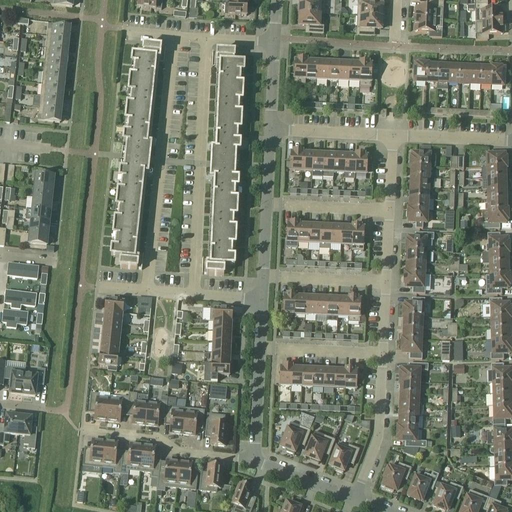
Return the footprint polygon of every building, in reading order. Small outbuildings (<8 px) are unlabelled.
[(149,9),(155,10),(156,0),(138,0),(137,8),(143,9),(149,10),(149,9)] [(320,15),(324,15),(324,0),(309,0),(310,3),(300,2),(300,7),(298,6),(298,14),(300,14),(320,15)] [(358,0),(358,17),(382,18),(384,18),(384,11),(382,10),(382,6),(373,6),(373,0),(358,0)] [(416,8),(415,20),(436,21),(437,9),(443,9),(443,4),(431,3),(431,9),(416,8)] [(225,4),(224,16),(235,16),(241,17),(241,16),(247,17),(247,5),(229,4),(229,5),(225,4)] [(486,5),(467,6),(468,13),(475,13),(475,24),(502,23),(502,11),(487,11),(486,5)] [(320,15),(300,14),(298,14),(297,22),(299,22),(299,26),(308,27),(308,34),(323,35),(323,27),(319,27),(320,15)] [(381,26),(383,26),(384,18),(382,18),(358,17),(357,36),(371,37),(372,30),(381,30),(381,26)] [(430,39),(442,40),(443,21),(436,21),(415,20),(415,32),(430,33),(430,39)] [(487,35),(502,35),(502,23),(475,24),(475,42),(487,41),(487,35)] [(48,25),(47,38),(69,40),(70,28),(48,25)] [(45,49),(67,52),(69,40),(47,38),(45,49)] [(150,156),(151,145),(147,144),(156,59),(164,60),(166,49),(165,49),(165,50),(161,50),(161,49),(143,47),(143,53),(144,53),(143,57),(132,56),(131,65),(135,65),(134,77),(130,77),(128,93),(132,94),(131,106),(127,105),(125,122),(129,122),(127,134),(124,134),(123,143),(126,143),(125,153),(122,153),(123,151),(122,151),(122,153),(126,153),(126,154),(149,156),(150,156)] [(44,61),(66,64),(67,52),(45,49),(44,61)] [(243,85),(240,85),(240,73),(244,73),(244,64),(233,64),(233,60),(234,60),(235,54),(217,53),(217,54),(213,54),(213,53),(212,53),(212,64),(220,64),(216,150),(212,149),(211,161),(212,161),(235,162),(239,162),(240,162),(240,160),(239,160),(239,162),(236,161),(236,152),(240,152),(240,143),(237,143),(237,131),(241,131),(242,114),(238,114),(239,102),(242,102),(243,85)] [(305,85),(306,80),(307,60),(298,60),(298,62),(295,62),(294,85),(305,85)] [(306,80),(316,81),(317,63),(307,62),(307,60),(306,80)] [(43,73),(65,76),(66,64),(44,61),(43,73)] [(317,63),(316,81),(327,81),(328,63),(317,63)] [(327,81),(338,82),(339,64),(328,63),(327,81)] [(349,82),(360,83),(360,63),(360,65),(350,64),(349,82)] [(369,65),(369,63),(360,63),(360,83),(359,88),(371,88),(372,65),(369,65)] [(338,82),(349,82),(350,64),(339,64),(338,82)] [(415,66),(415,83),(425,83),(426,65),(420,65),(419,65),(419,66),(415,66)] [(428,66),(428,65),(426,65),(425,83),(436,84),(437,67),(435,67),(435,66),(428,66)] [(441,66),(440,67),(437,67),(436,84),(447,85),(448,67),(441,66)] [(448,66),(448,67),(447,85),(458,85),(459,68),(457,68),(457,67),(449,67),(449,66),(448,66)] [(462,67),(462,68),(459,68),(458,85),(469,86),(470,67),(470,68),(462,67)] [(470,67),(469,86),(480,86),(481,69),(478,69),(478,68),(471,68),(471,67),(470,67)] [(481,69),(480,86),(491,87),(492,68),(491,68),(491,69),(484,68),(484,69),(481,69)] [(493,69),(492,68),(491,87),(503,87),(504,70),(500,70),(500,69),(499,69),(493,69)] [(65,76),(43,73),(42,85),(64,88),(65,76)] [(42,85),(40,97),(62,99),(64,88),(42,85)] [(62,99),(40,97),(39,109),(61,111),(62,99)] [(10,124),(12,106),(6,105),(4,124),(10,124)] [(38,121),(60,124),(61,111),(39,109),(38,121)] [(290,154),(289,172),(301,172),(302,152),(294,152),(294,154),(290,154)] [(302,152),(301,172),(312,173),(313,155),(302,154),(303,152),(302,152)] [(313,155),(312,173),(323,173),(324,155),(313,155)] [(323,173),(334,174),(334,156),(324,155),(323,173)] [(344,174),(355,175),(356,155),(356,157),(345,156),(344,174)] [(364,157),(364,155),(356,155),(355,175),(367,175),(368,157),(364,157)] [(410,168),(429,168),(434,169),(435,156),(412,155),(412,159),(411,158),(411,160),(411,166),(410,168)] [(334,174),(344,174),(345,156),(334,156),(334,174)] [(504,156),(487,156),(488,169),(506,168),(506,167),(506,161),(506,159),(504,159),(504,156)] [(142,271),(143,256),(135,255),(144,174),(148,175),(149,163),(125,161),(122,161),(122,160),(121,160),(121,163),(122,163),(122,161),(125,161),(124,171),(120,170),(119,179),(123,180),(121,192),(118,191),(116,208),(120,208),(118,220),(115,220),(113,237),(116,237),(115,249),(111,249),(110,257),(122,259),(121,262),(120,262),(120,268),(137,270),(137,269),(141,270),(141,271),(142,271)] [(224,270),(223,270),(223,266),(234,267),(235,258),(231,258),(232,246),(236,246),(236,229),(233,229),(233,217),(237,217),(238,200),(234,200),(235,188),(238,188),(239,180),(235,179),(236,170),(238,170),(238,172),(239,172),(239,169),(238,169),(238,170),(235,169),(212,168),(211,168),(210,179),(215,179),(211,265),(202,265),(202,275),(202,274),(207,275),(206,276),(224,276),(224,270)] [(410,168),(410,178),(428,179),(429,168),(410,168)] [(488,169),(488,180),(505,179),(505,177),(506,177),(506,169),(506,168),(488,169)] [(36,176),(35,187),(53,189),(54,178),(36,176)] [(409,189),(428,190),(428,179),(410,178),(409,189)] [(488,180),(488,190),(507,190),(507,189),(506,189),(506,182),(505,182),(505,179),(488,180)] [(35,187),(34,199),(51,200),(53,189),(35,187)] [(409,200),(427,201),(428,190),(409,189),(409,200)] [(507,190),(488,190),(489,201),(505,201),(505,198),(507,198),(506,190),(507,190)] [(51,200),(34,199),(33,210),(50,212),(51,200)] [(409,200),(408,211),(427,212),(427,201),(409,200)] [(485,205),(485,212),(507,211),(507,203),(506,203),(505,201),(489,201),(489,205),(485,205)] [(49,223),(50,212),(33,210),(31,221),(49,223)] [(427,212),(408,211),(408,220),(408,224),(408,225),(415,225),(415,230),(423,230),(423,226),(426,226),(427,212)] [(507,213),(507,211),(485,212),(482,212),(482,224),(483,224),(483,231),(500,230),(499,224),(506,224),(506,221),(507,221),(507,219),(507,213)] [(31,221),(30,233),(48,234),(49,223),(31,221)] [(287,225),(286,243),(298,244),(299,224),(290,224),(290,226),(287,225)] [(299,224),(298,244),(308,244),(309,226),(299,226),(299,224)] [(309,226),(308,244),(319,245),(320,227),(309,226)] [(320,227),(319,245),(330,246),(331,228),(320,227)] [(342,228),(341,246),(352,247),(353,227),(352,227),(352,229),(342,228)] [(361,229),(361,227),(353,227),(352,247),(351,251),(363,252),(364,229),(361,229)] [(331,228),(330,246),(341,246),(342,228),(331,228)] [(29,244),(47,246),(48,234),(30,233),(29,244)] [(407,251),(406,252),(425,253),(425,241),(428,241),(428,234),(415,234),(415,240),(408,239),(408,243),(407,243),(407,245),(407,251)] [(490,245),(486,245),(486,254),(490,254),(508,253),(508,252),(508,246),(508,244),(507,244),(507,240),(500,241),(500,234),(487,235),(487,241),(490,241),(490,245)] [(406,261),(407,261),(407,264),(424,265),(425,253),(406,252),(406,253),(407,253),(406,261)] [(490,254),(490,265),(507,265),(507,262),(508,262),(508,254),(508,253),(490,254)] [(39,266),(8,262),(7,276),(37,280),(38,274),(38,267),(39,266)] [(406,275),(405,275),(424,276),(424,265),(407,264),(407,267),(406,267),(406,275)] [(490,265),(491,277),(509,276),(508,268),(507,268),(507,265),(490,265)] [(425,289),(423,289),(424,276),(405,275),(405,277),(405,283),(405,285),(406,285),(406,288),(413,289),(412,295),(425,295),(425,289)] [(509,278),(509,276),(491,277),(491,293),(495,293),(495,296),(501,296),(501,289),(508,289),(508,286),(509,286),(509,284),(509,278)] [(458,289),(468,289),(468,279),(458,279),(458,289)] [(37,294),(6,290),(4,304),(18,306),(35,308),(37,294)] [(283,297),(283,315),(294,316),(295,298),(295,296),(287,295),(287,297),(283,297)] [(306,298),(295,298),(294,316),(305,316),(306,298)] [(306,298),(305,316),(316,317),(317,299),(306,298)] [(338,300),(337,318),(348,318),(349,298),(349,300),(338,300)] [(358,301),(358,299),(349,298),(348,318),(348,323),(360,324),(361,301),(358,301)] [(317,299),(316,317),(327,317),(327,299),(317,299)] [(327,299),(327,317),(337,318),(338,300),(327,299)] [(404,317),(403,317),(403,318),(422,319),(422,306),(424,306),(425,300),(412,299),(412,305),(405,305),(405,308),(404,308),(404,310),(404,317)] [(489,307),(491,307),(492,319),(510,319),(510,317),(510,311),(510,309),(508,309),(508,306),(502,306),(501,300),(489,300),(489,307)] [(112,302),(106,301),(105,313),(123,315),(124,303),(117,303),(112,302)] [(138,316),(150,318),(151,310),(138,309),(138,316)] [(4,310),(2,322),(26,325),(28,313),(4,310)] [(210,322),(214,322),(232,323),(231,323),(232,323),(232,311),(226,311),(221,311),(210,310),(210,322)] [(105,313),(104,323),(121,325),(122,315),(123,315),(105,313)] [(404,327),(404,330),(421,330),(422,319),(403,318),(403,319),(403,327),(404,327)] [(492,319),(492,331),(509,330),(509,327),(510,327),(510,319),(492,319)] [(214,330),(214,332),(231,333),(231,331),(231,323),(232,323),(214,322),(214,330)] [(103,334),(120,336),(121,325),(104,323),(103,334)] [(402,340),(402,341),(420,342),(421,330),(404,330),(404,332),(403,332),(402,340)] [(510,333),(509,333),(509,330),(492,331),(492,342),(511,342),(511,341),(510,341),(510,333)] [(213,339),(213,343),(230,344),(231,340),(231,333),(214,332),(213,339)] [(103,334),(102,345),(119,347),(120,336),(103,334)] [(422,354),(420,354),(420,342),(402,341),(402,342),(402,349),(402,350),(403,351),(403,354),(410,354),(409,360),(422,361),(422,354)] [(441,342),(441,361),(462,362),(463,343),(452,342),(441,342)] [(510,343),(511,343),(511,342),(492,342),(493,355),(490,355),(491,361),(503,361),(503,355),(510,355),(510,351),(511,351),(511,349),(510,343)] [(213,347),(213,354),(230,355),(230,348),(230,344),(213,343),(213,347)] [(100,355),(118,357),(119,347),(102,345),(100,355)] [(212,364),(212,365),(229,365),(230,357),(230,355),(213,354),(212,356),(212,364)] [(110,368),(117,369),(118,357),(100,355),(99,367),(105,367),(105,368),(110,368)] [(205,364),(204,382),(217,383),(218,377),(223,377),(229,377),(230,365),(229,365),(212,365),(212,364),(212,365),(205,364)] [(401,374),(400,383),(418,384),(419,372),(428,372),(428,365),(409,364),(409,371),(402,370),(402,374),(401,374)] [(172,374),(180,375),(182,367),(173,365),(172,374)] [(494,385),(511,384),(511,383),(511,376),(511,374),(510,374),(510,371),(503,371),(503,365),(491,365),(491,372),(487,372),(488,385),(494,385)] [(279,387),(291,387),(292,367),(283,367),(283,369),(280,369),(279,387)] [(292,367),(291,387),(302,388),(302,370),(292,369),(292,367)] [(453,375),(464,375),(464,367),(453,367),(453,375)] [(13,369),(5,368),(4,380),(11,381),(10,395),(22,397),(25,375),(12,374),(13,369)] [(38,370),(37,377),(25,375),(22,397),(35,398),(37,386),(44,386),(45,370),(38,370)] [(302,370),(302,388),(312,388),(313,370),(302,370)] [(313,370),(312,388),(323,389),(324,371),(313,370)] [(335,371),(334,389),(345,390),(346,370),(345,370),(345,372),(335,371)] [(354,372),(354,370),(346,370),(345,390),(357,390),(357,372),(354,372)] [(323,389),(334,389),(335,371),(324,371),(323,389)] [(140,387),(141,378),(132,377),(131,386),(140,387)] [(151,379),(150,386),(162,388),(163,381),(151,379)] [(401,392),(401,395),(418,396),(418,384),(400,383),(400,384),(400,392),(401,392)] [(494,396),(511,396),(511,393),(511,385),(511,384),(494,385),(494,396)] [(227,388),(211,387),(209,400),(226,402),(227,388)] [(95,421),(107,422),(109,401),(98,400),(98,395),(91,395),(89,408),(96,409),(95,421)] [(133,425),(145,426),(147,405),(136,404),(136,395),(129,395),(129,399),(127,412),(134,413),(133,425)] [(399,406),(417,407),(418,396),(401,395),(401,397),(400,397),(399,406)] [(494,408),(511,407),(511,406),(511,398),(511,396),(494,396),(494,408)] [(119,424),(121,412),(127,412),(129,399),(122,398),(121,402),(109,401),(107,422),(119,424)] [(165,417),(164,421),(171,422),(170,434),(182,435),(185,410),(186,402),(167,400),(167,403),(166,408),(165,417)] [(165,417),(166,408),(167,403),(159,402),(159,406),(147,405),(145,426),(157,428),(159,416),(165,417)] [(400,415),(400,418),(417,418),(417,407),(399,406),(399,407),(399,415),(400,415)] [(492,420),(492,427),(505,426),(505,420),(511,420),(511,417),(511,416),(511,406),(511,407),(494,408),(495,420),(492,420)] [(202,426),(204,412),(185,410),(182,435),(195,437),(196,425),(202,426)] [(9,444),(10,436),(17,437),(19,417),(14,417),(14,415),(10,414),(8,416),(6,416),(5,429),(0,428),(0,446),(3,447),(4,444),(9,444)] [(24,418),(19,417),(17,437),(24,437),(24,446),(29,446),(28,450),(35,450),(37,433),(31,432),(32,419),(30,419),(29,416),(25,416),(24,418)] [(224,417),(208,416),(206,433),(212,434),(211,446),(224,448),(227,426),(224,426),(224,417)] [(398,429),(416,430),(417,418),(400,418),(400,420),(399,420),(398,428),(398,429)] [(495,446),(509,446),(511,445),(511,435),(511,436),(511,432),(505,433),(505,426),(492,427),(493,434),(495,434),(495,446)] [(286,450),(285,452),(294,456),(299,441),(305,444),(304,447),(305,447),(311,431),(300,427),(297,434),(288,430),(281,448),(286,450)] [(460,439),(460,428),(452,428),(452,439),(460,439)] [(426,443),(416,442),(416,430),(398,429),(398,430),(398,437),(398,439),(399,439),(399,442),(405,442),(405,449),(426,450),(426,443)] [(309,462),(318,465),(324,451),(330,453),(328,456),(329,457),(335,441),(324,436),(321,443),(312,439),(305,457),(310,459),(309,462)] [(85,453),(83,466),(102,469),(105,443),(92,442),(91,453),(85,453)] [(114,470),(113,474),(121,475),(122,457),(116,456),(117,444),(105,443),(102,469),(114,470)] [(353,466),(360,450),(348,446),(348,448),(338,444),(330,467),(335,469),(334,471),(343,474),(348,460),(354,462),(353,466)] [(511,445),(509,446),(495,446),(496,457),(511,456),(511,445)] [(140,473),(140,471),(143,447),(130,446),(129,458),(122,457),(121,475),(128,476),(128,471),(140,473)] [(143,447),(140,471),(140,473),(152,474),(151,478),(158,479),(159,473),(161,461),(154,460),(155,448),(143,447)] [(419,450),(417,456),(423,458),(425,452),(419,450)] [(511,456),(496,457),(496,469),(511,468),(511,456)] [(166,474),(159,473),(158,479),(157,491),(156,497),(161,498),(161,492),(164,492),(165,488),(176,489),(179,463),(167,462),(166,474)] [(190,477),(192,465),(179,463),(176,489),(195,491),(197,477),(190,477)] [(384,479),(381,487),(384,488),(384,490),(393,493),(394,491),(396,492),(401,479),(407,481),(412,469),(399,465),(397,471),(390,468),(389,470),(388,470),(387,471),(387,472),(385,478),(384,479)] [(209,467),(207,479),(201,478),(199,492),(216,494),(217,489),(220,490),(222,468),(209,467)] [(511,468),(496,469),(496,481),(494,481),(494,488),(507,488),(506,482),(511,481),(511,468)] [(411,490),(410,489),(407,497),(410,498),(410,499),(412,499),(418,501),(419,502),(420,501),(422,502),(427,489),(433,491),(439,475),(432,473),(431,477),(425,474),(423,478),(417,475),(411,490)] [(437,499),(436,499),(433,507),(436,508),(445,511),(446,511),(448,511),(453,499),(459,501),(463,489),(450,484),(449,488),(442,485),(437,499)] [(240,485),(232,505),(235,506),(232,511),(250,511),(254,503),(248,501),(252,490),(240,485)] [(230,487),(223,486),(222,494),(230,495),(230,487)] [(477,511),(479,509),(484,511),(489,499),(470,492),(463,509),(462,509),(460,511),(477,511)] [(194,509),(196,494),(189,493),(187,508),(194,509)] [(500,507),(501,504),(489,499),(484,511),(487,511),(505,511),(507,510),(500,507)] [(299,508),(300,506),(293,504),(293,506),(287,503),(283,511),(298,511),(300,509),(299,508)]
